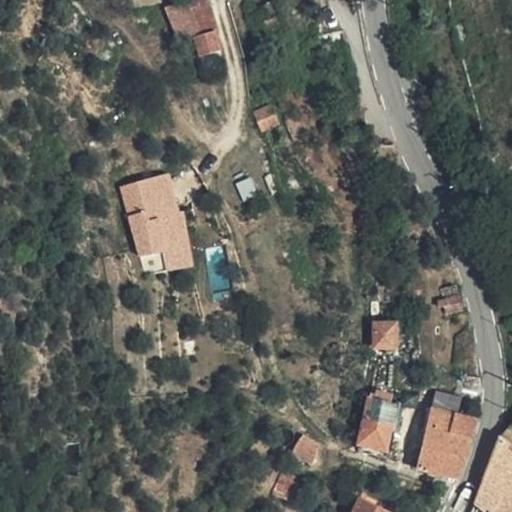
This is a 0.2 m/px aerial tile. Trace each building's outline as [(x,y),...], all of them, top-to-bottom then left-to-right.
[(215,28),(206,0),(193,0),(166,8),(175,41),(195,35),(215,28)] [(220,0),(218,0),(219,9),(237,7),(235,0),(220,0)] [(257,20),(260,32),(285,28),(283,16),(257,20)] [(222,50),(215,28),(195,35),(201,56),(222,50)] [(201,56),(206,70),(226,63),(222,50),(201,56)] [(271,106),(258,113),(264,127),(277,121),(271,106)] [(175,174),(125,190),(148,258),(158,256),(162,273),(202,264),(190,212),(186,213),(175,174)] [(450,312),(467,309),(465,296),(448,300),(450,312)] [(397,345),(396,322),(379,323),(381,345),(397,345)] [(484,402),(484,376),(481,376),(458,371),(455,395),(462,397),(483,402),(484,402)] [(424,408),(426,393),(404,390),(402,404),(405,405),(424,408)] [(475,441),(482,417),(459,413),(462,397),(455,395),(437,391),(437,395),(428,445),(470,456),(475,441)] [(401,404),(372,399),(365,444),(393,449),(401,404)] [(511,511),(511,423),(508,429),(504,437),(479,496),(497,511),(511,511)] [(316,437),(298,434),(295,453),(312,455),(316,437)] [(461,480),(470,456),(428,445),(423,466),(461,480)] [(358,511),(366,494),(364,493),(354,511),(358,511)] [(399,511),(400,510),(366,494),(358,511),(399,511)]
